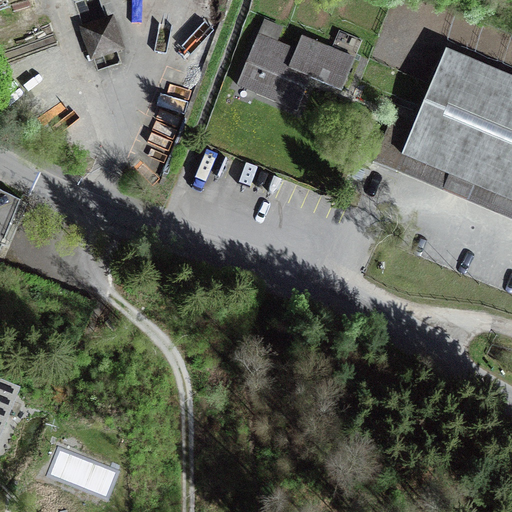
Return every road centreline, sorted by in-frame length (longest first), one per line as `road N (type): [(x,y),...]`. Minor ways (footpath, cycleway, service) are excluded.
road 1 (unclassified): [(511,398),(396,326),(0,162)]
road 2 (track): [(87,201),(88,241),(107,286),(163,340),(183,379),(187,511)]
